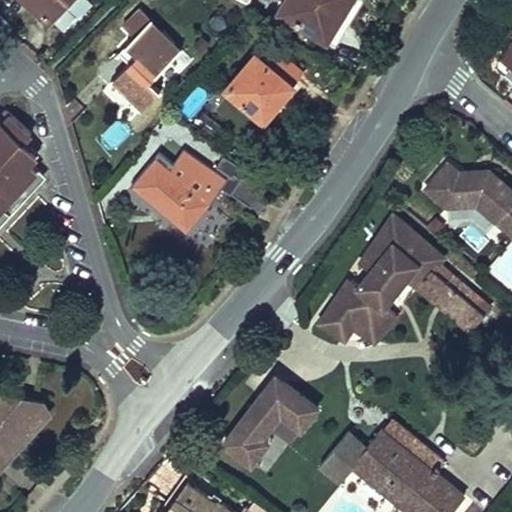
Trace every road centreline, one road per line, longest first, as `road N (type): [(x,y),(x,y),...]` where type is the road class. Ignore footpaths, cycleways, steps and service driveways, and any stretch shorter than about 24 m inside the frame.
road 1 (tertiary): [(166,387),(283,255),(423,56)]
road 2 (residential): [(123,353),(35,70),(0,70)]
road 3 (tertiary): [(68,511),(166,387)]
road 4 (residential): [(0,325),(123,353)]
